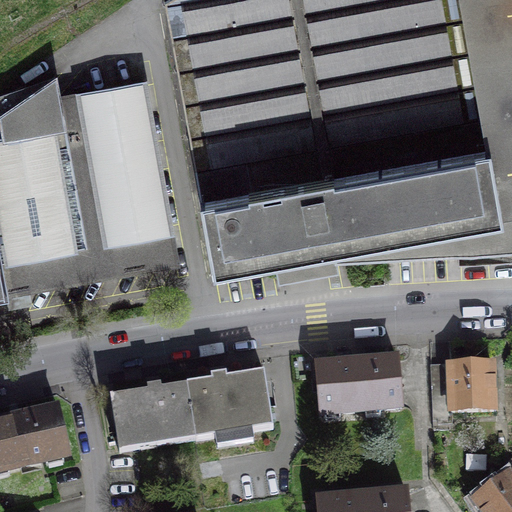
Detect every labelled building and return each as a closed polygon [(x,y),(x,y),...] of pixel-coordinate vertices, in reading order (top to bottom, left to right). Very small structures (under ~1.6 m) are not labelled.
[(511,216),(502,218),(501,211),(511,209),(511,211),(511,210),(511,0),(167,0),(166,1),(215,279),(275,268),(278,284),(339,273),(336,262),(511,252),(511,216)] [(0,292),(175,260),(142,81),(58,96),(54,75),(0,93),(0,110),(4,136),(0,136),(0,292)] [(397,360),(316,367),(320,415),(401,409),(397,360)] [(491,364),(450,365),(450,368),(431,369),(433,413),(492,411),(492,391),(495,391),(495,378),(492,378),(491,364)] [(211,382),(187,386),(196,441),(273,429),(264,373),(225,379),(225,374),(210,377),(211,382)] [(147,392),(110,398),(119,453),(196,441),(187,386),(160,390),(160,386),(152,387),(146,388),(147,392)] [(0,471),(69,456),(58,409),(23,417),(23,415),(17,417),(10,418),(10,420),(0,422),(0,471)] [(511,511),(511,480),(508,474),(474,499),(482,511),(480,511),(511,511)] [(407,511),(406,493),(319,501),(319,511),(407,511)]
